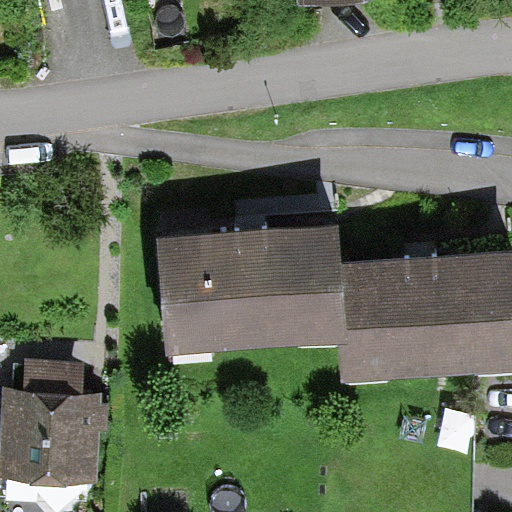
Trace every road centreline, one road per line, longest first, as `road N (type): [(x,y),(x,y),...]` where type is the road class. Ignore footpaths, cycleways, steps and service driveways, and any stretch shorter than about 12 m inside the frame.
road 1 (residential): [(511,170),(162,143),(53,100)]
road 2 (residential): [(53,100),(511,43)]
